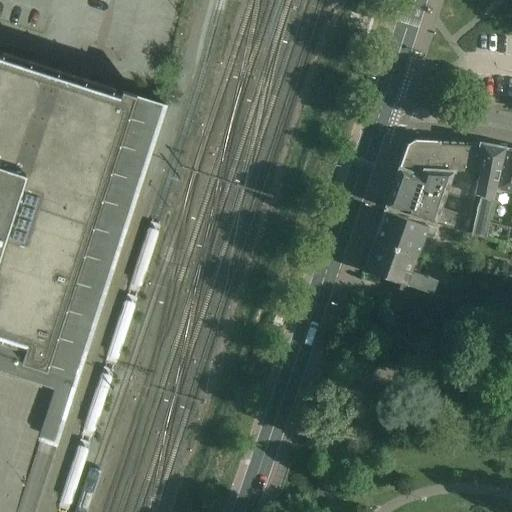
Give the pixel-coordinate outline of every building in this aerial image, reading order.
[(46,370),(136,95),(0,51),(0,342),(24,350),(20,362),(46,370)] [(479,177),(481,144),(415,141),(408,146),(400,169),(467,173),(467,177),(479,177)] [(497,187),(507,149),(481,144),(479,177),(476,190),(475,194),(482,195),(471,233),(483,237),(487,222),(497,187)] [(511,191),(511,150),(507,149),(497,187),(511,191)] [(469,217),(475,194),(476,190),(479,177),(467,177),(467,173),(400,169),(387,207),(435,224),(465,232),(469,217)] [(436,229),(385,211),(375,241),(415,255),(424,232),(434,235),(436,229)] [(410,272),(415,255),(375,241),(364,271),(395,282),(393,287),(403,290),(405,285),(431,295),(435,281),(410,272)]
